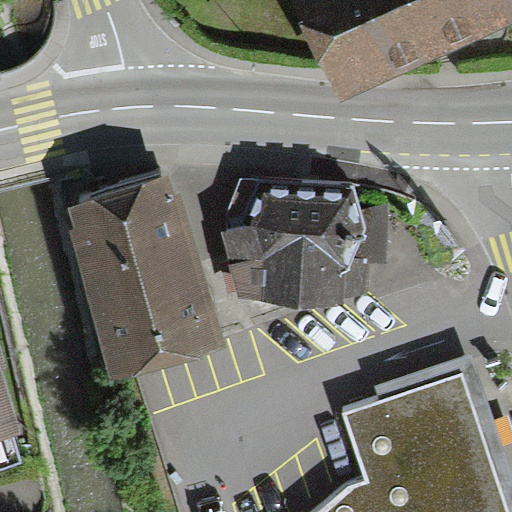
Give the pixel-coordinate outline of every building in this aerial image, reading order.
[(511,0),(297,0),(338,87),(511,7),(511,0)] [(167,170),(68,203),(73,219),(61,223),(112,373),(223,336),(167,170)] [(354,182),(243,177),(230,216),(224,231),(240,298),(347,303),(347,293),(366,293),(367,264),(385,263),(388,205),(362,205),(354,182)] [(0,427),(18,422),(0,364),(0,427)] [(464,373),(347,412),(368,481),(351,487),(321,511),(511,511),(476,408),(464,373)]
